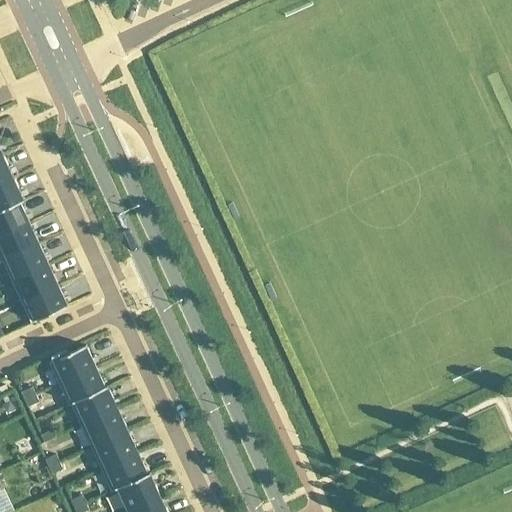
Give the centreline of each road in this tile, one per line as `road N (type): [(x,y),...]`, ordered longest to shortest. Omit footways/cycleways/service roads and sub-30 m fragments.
road 1 (unclassified): [(280,511),(111,146),(63,68)]
road 2 (unclassified): [(63,68),(91,153),(255,511)]
road 3 (residential): [(118,310),(211,511)]
road 4 (residential): [(49,167),(118,310)]
road 5 (residential): [(0,364),(118,310)]
